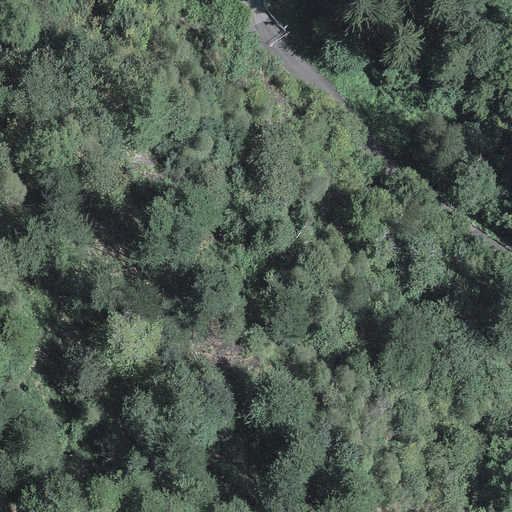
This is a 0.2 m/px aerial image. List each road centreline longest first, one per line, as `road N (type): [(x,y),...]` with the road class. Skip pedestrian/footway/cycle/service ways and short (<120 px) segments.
road 1 (tertiary): [(318,511),(226,303),(212,200),(232,0)]
road 2 (track): [(511,264),(363,143),(245,0)]
